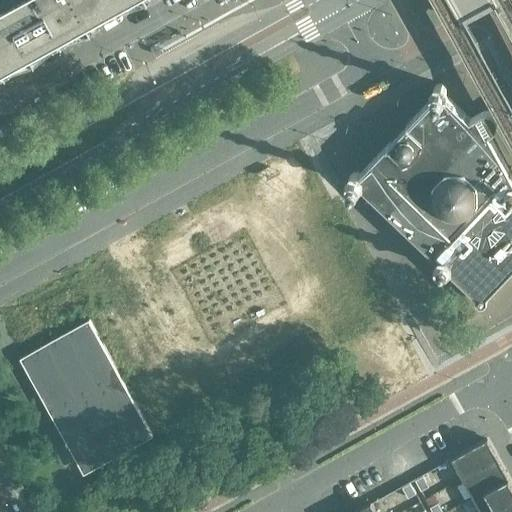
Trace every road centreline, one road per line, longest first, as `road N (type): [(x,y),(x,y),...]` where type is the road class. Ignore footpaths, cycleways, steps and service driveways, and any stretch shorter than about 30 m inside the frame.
road 1 (residential): [(0,278),(380,69),(352,17)]
road 2 (tertiary): [(0,212),(352,17)]
road 3 (tertiary): [(314,0),(0,173)]
road 4 (residential): [(291,495),(498,386)]
road 5 (residential): [(0,102),(185,0)]
